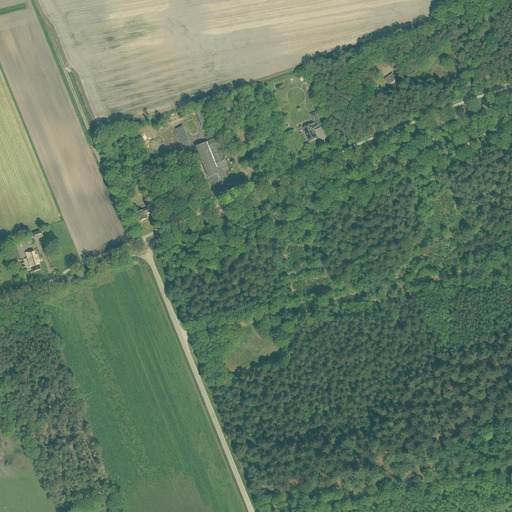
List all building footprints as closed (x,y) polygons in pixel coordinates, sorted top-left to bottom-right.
[(395,75),(394,76),(392,74),(385,80),(389,86),(398,78),(395,75)] [(209,125),(202,109),(195,112),(202,128),(209,125)] [(311,115),(315,124),(304,128),(309,141),(317,138),(313,130),(321,127),(316,114),(311,115)] [(183,126),(175,129),(183,150),(191,146),(183,126)] [(196,146),(208,178),(210,177),(212,182),(212,181),(215,188),(229,182),(225,172),(229,170),(224,157),(223,158),(219,148),(220,147),(216,138),(215,139),(213,134),(205,137),(207,142),(196,146)] [(139,182),(142,188),(152,183),(150,178),(139,182)] [(145,214),(154,210),(153,206),(136,213),(140,222),(147,219),(145,214)] [(41,230),(32,233),(34,239),(38,238),(38,239),(43,237),(41,230)] [(20,260),(15,245),(10,247),(15,262),(20,260)] [(26,253),(30,268),(31,267),(33,272),(41,269),(38,262),(39,261),(37,254),(37,255),(35,255),(33,251),(26,253)]
